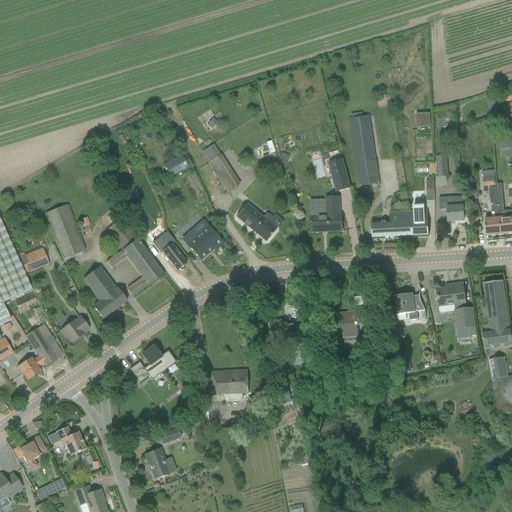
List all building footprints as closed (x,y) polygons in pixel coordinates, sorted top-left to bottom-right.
[(511,100),(511,89),(499,94),(502,104),(511,100)] [(493,105),(495,112),(500,110),(496,96),(486,99),(488,106),(493,105)] [(511,126),(511,102),(503,104),(508,127),(511,126)] [(428,115),(411,115),(412,130),(429,130),(428,115)] [(359,186),(378,183),(377,176),(368,178),(366,162),(375,161),(368,116),(349,119),(359,186)] [(208,125),(212,128),(217,122),(213,119),(208,125)] [(274,153),(271,142),(266,143),(269,154),(274,153)] [(215,144),(203,151),(208,162),(221,155),(215,144)] [(448,177),(447,156),(446,152),(436,152),(437,177),(447,177),(448,177)] [(283,154),(280,161),(287,164),(290,156),(283,154)] [(181,155),(170,161),(177,174),(188,168),(181,155)] [(224,156),(210,163),(217,176),(230,168),(224,156)] [(329,164),(337,193),(350,189),(342,160),(329,164)] [(482,172),(483,176),(484,187),(496,186),(495,175),(494,175),(494,171),(482,172)] [(231,174),(219,181),(227,193),(239,186),(231,174)] [(468,187),(474,183),(470,176),(464,181),(468,187)] [(126,195),(135,192),(132,183),(123,187),(126,195)] [(447,210),(448,222),(464,222),(463,206),(462,197),(454,198),(440,199),(440,211),(447,210)] [(486,236),(500,235),(498,197),(493,198),(494,212),(492,212),(493,219),(485,220),(486,236)] [(511,210),(506,211),(504,211),(503,197),(498,197),(500,235),(511,233),(511,210)] [(310,209),(311,233),(342,232),(341,216),(340,216),(339,198),(326,198),(326,208),(310,209)] [(477,202),(469,205),(474,220),(482,218),(477,202)] [(276,230),(268,223),(272,218),(267,214),(263,219),(246,205),(236,217),(266,242),(276,230)] [(63,260),(85,252),(67,206),(45,215),(63,260)] [(372,240),(429,237),(427,212),(390,214),(390,222),(371,223),(372,240)] [(89,224),(86,218),(79,221),(81,227),(89,224)] [(127,289),(133,297),(163,275),(122,219),(106,231),(122,251),(107,262),(111,268),(126,257),(142,278),(127,289)] [(0,304),(2,304),(32,290),(0,220),(0,304)] [(202,223),(193,231),(198,237),(187,246),(201,261),(221,243),(222,243),(208,228),(207,229),(202,223)] [(186,264),(172,245),(162,252),(177,272),(179,270),(181,271),(183,270),(185,268),(184,266),(186,264)] [(26,274),(36,271),(30,255),(20,259),(26,274)] [(103,320),(126,302),(117,290),(99,268),(83,280),(99,303),(93,307),(103,320)] [(503,282),(484,284),(489,326),(484,326),(485,332),(482,333),(485,349),(511,345),(511,339),(510,329),(509,329),(504,292),(503,282)] [(437,290),(438,300),(439,307),(453,306),(454,311),(456,330),(458,330),(459,338),(470,337),(469,329),(474,328),(472,309),(466,310),(463,284),(453,285),(453,288),(437,290)] [(415,312),(425,311),(424,309),(424,308),(423,306),(422,303),(421,302),(421,301),(420,299),(420,296),(420,293),(419,293),(419,295),(419,296),(413,297),(413,295),(394,297),(396,316),(408,314),(408,315),(410,321),(418,320),(417,314),(415,314),(415,312)] [(14,302),(19,311),(27,307),(36,303),(32,294),(14,302)] [(358,326),(369,325),(367,302),(366,302),(367,307),(355,308),(356,312),(338,314),(339,329),(343,329),(343,339),(359,338),(358,326)] [(2,304),(0,304),(0,325),(10,321),(2,304)] [(36,319),(37,318),(41,315),(43,315),(40,308),(33,311),(36,319)] [(61,332),(66,339),(67,338),(72,344),(80,337),(80,336),(82,334),(83,335),(84,335),(83,334),(89,329),(80,318),(75,323),(74,322),(61,332)] [(295,339),(293,325),(288,326),(288,324),(286,324),(287,325),(283,326),(282,321),(269,323),(271,333),(271,334),(273,334),(274,340),(284,338),(285,341),(295,339)] [(36,363),(38,367),(43,363),(45,366),(62,355),(43,326),(26,338),(39,357),(37,359),(39,362),(36,363)] [(0,340),(0,350),(8,346),(4,339),(0,340)] [(379,352),(388,362),(395,356),(386,346),(379,352)] [(141,355),(147,364),(154,373),(166,364),(159,355),(154,347),(141,355)] [(299,354),(304,373),(311,372),(307,352),(299,354)] [(402,374),(412,372),(408,352),(398,354),(402,374)] [(499,416),(511,413),(511,382),(511,377),(507,377),(504,358),(492,360),(496,378),(492,379),(499,416)] [(19,367),(28,380),(39,373),(36,368),(38,367),(36,363),(39,362),(37,359),(32,362),(31,360),(19,367)] [(149,377),(139,363),(129,370),(139,383),(149,377)] [(248,395),(247,371),(210,373),(210,395),(212,395),(224,395),(224,400),(225,402),(227,403),(239,402),(241,401),(242,400),(243,398),(243,395),(248,395)] [(292,405),(291,399),(290,400),(288,388),(276,390),(279,407),(282,406),(282,407),(292,405)] [(258,400),(253,400),(247,401),(247,409),(260,409),(259,400),(258,400)] [(248,411),(249,422),(261,421),(261,411),(248,411)] [(194,424),(197,433),(206,431),(204,422),(194,424)] [(67,427),(56,433),(63,447),(65,446),(70,457),(86,450),(78,433),(71,436),(67,427)] [(177,430),(159,437),(162,445),(180,438),(177,430)] [(243,445),(241,434),(233,436),(234,447),(243,445)] [(38,449),(33,440),(27,443),(29,445),(20,450),(19,447),(13,451),(18,460),(23,458),(26,464),(26,463),(30,470),(38,466),(34,459),(40,456),(38,454),(45,450),(43,446),(38,449)] [(164,461),(160,450),(145,456),(148,466),(149,466),(154,480),(168,475),(163,461),(164,461)] [(21,488),(13,475),(5,480),(1,475),(0,475),(0,499),(5,496),(6,499),(21,488)] [(40,501),(65,488),(61,480),(36,492),(40,501)] [(89,511),(106,511),(101,498),(103,498),(100,491),(91,494),(88,487),(74,492),(79,506),(86,503),(89,511)] [(54,511),(49,500),(36,507),(38,511),(54,511)]
